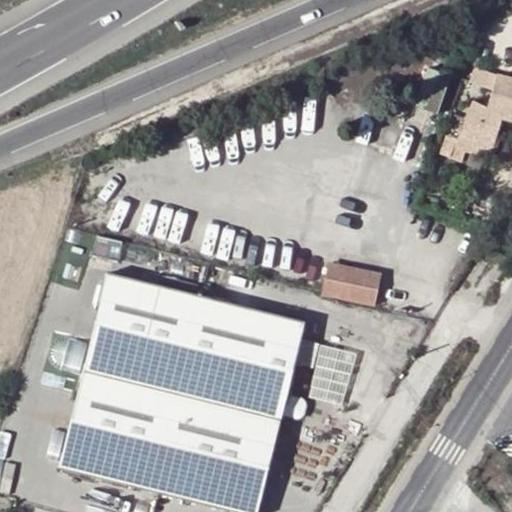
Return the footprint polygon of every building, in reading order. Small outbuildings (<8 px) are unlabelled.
[(428,69),(415,107),(433,114),(446,75),(428,69)] [(491,152),(498,132),(502,120),(511,123),(511,121),(511,82),(499,79),(487,111),(474,103),(465,121),(456,142),(467,145),(464,152),(467,152),(476,155),(480,150),(491,152)] [(450,159),(456,142),(449,139),(443,156),(450,159)] [(467,145),(456,142),(450,159),(464,163),(467,152),(464,152),(467,145)] [(384,277),(329,263),(322,294),(376,306),(384,277)] [(303,321),(106,273),(59,468),(137,488),(210,506),(233,511),(256,511),(266,474),(270,459),(280,417),(285,394),(303,321)] [(285,394),(280,417),(296,421),(301,419),(305,416),(307,407),(306,401),(303,398),(285,394)] [(506,436),(498,448),(504,451),(511,440),(506,436)] [(285,462),(270,459),(266,474),(281,478),(285,462)]
